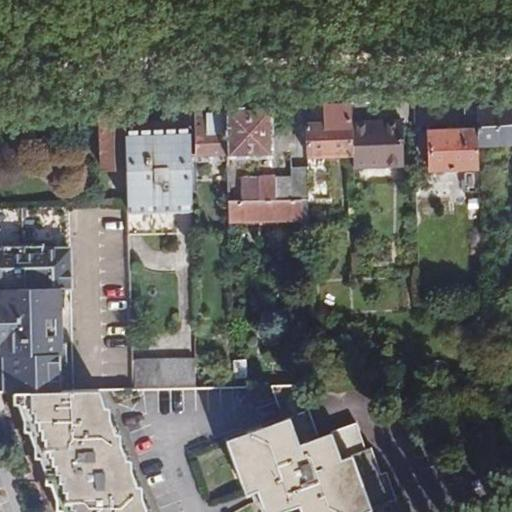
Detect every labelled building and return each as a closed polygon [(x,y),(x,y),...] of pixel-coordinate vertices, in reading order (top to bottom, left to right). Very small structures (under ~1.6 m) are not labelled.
[(476,105),(476,101),(462,101),(463,132),(427,133),(428,173),(478,172),(477,154),(476,105)] [(511,104),(476,105),(477,154),(511,153),(511,104)] [(325,128),(305,129),(306,157),(352,157),(351,126),(351,105),(325,106),(325,128)] [(225,109),(226,157),(226,161),(272,160),(271,107),(225,109)] [(225,109),(195,110),(196,158),(226,157),(225,109)] [(126,132),(126,112),(99,113),(99,133),(100,171),(128,170),(126,132)] [(352,157),(353,170),(402,169),(401,124),(351,126),(352,157)] [(191,211),(190,130),(164,131),(165,158),(175,158),(177,211),(191,211)] [(164,131),(126,132),(128,170),(129,208),(129,212),(177,211),(175,158),(165,158),(164,131)] [(242,205),(228,205),(229,258),(239,259),(239,245),(247,245),(247,224),(301,223),(300,204),(307,204),(306,172),(289,172),(289,179),(290,203),(259,204),(242,205)] [(258,180),(259,204),(290,203),(289,179),(258,180)] [(242,181),(242,205),(259,204),(258,180),(242,181)] [(0,322),(69,322),(67,249),(41,250),(40,246),(0,247),(0,322)] [(0,354),(3,355),(3,389),(72,388),(69,322),(0,322),(0,354)] [(133,390),(194,389),(193,357),(132,359),(133,390)] [(231,361),(231,378),(243,378),(243,362),(231,361)] [(310,388),(357,387),(357,370),(310,370),(310,388)] [(72,388),(3,389),(3,392),(12,393),(22,395),(20,401),(17,403),(19,407),(97,405),(100,413),(106,412),(95,387),(72,388)] [(301,388),(269,388),(283,418),(227,440),(237,468),(242,467),(253,493),(259,491),(267,511),(280,511),(306,502),(309,511),(363,511),(397,499),(389,474),(384,475),(373,450),(368,451),(358,427),(321,439),(301,388)] [(22,395),(12,393),(9,403),(17,403),(20,401),(22,395)] [(146,511),(106,412),(100,413),(97,405),(19,407),(23,417),(19,429),(28,430),(35,445),(32,457),(40,458),(46,473),(56,475),(54,484),(51,484),(57,499),(55,510),(62,510),(62,511),(146,511)] [(44,483),(51,484),(54,484),(56,475),(46,473),(44,483)]
